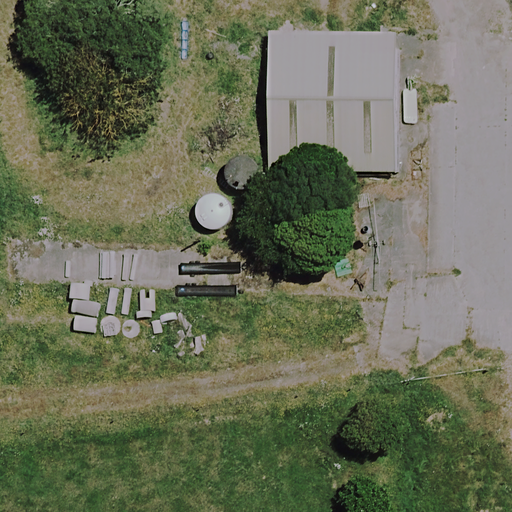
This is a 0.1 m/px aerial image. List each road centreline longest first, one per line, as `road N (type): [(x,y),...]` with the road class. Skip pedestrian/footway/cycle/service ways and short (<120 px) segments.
road 1 (track): [(511,325),(86,412),(0,419)]
road 2 (track): [(407,0),(423,18),(511,276)]
